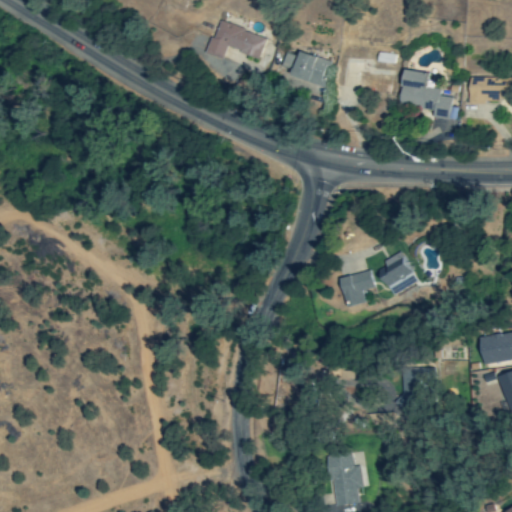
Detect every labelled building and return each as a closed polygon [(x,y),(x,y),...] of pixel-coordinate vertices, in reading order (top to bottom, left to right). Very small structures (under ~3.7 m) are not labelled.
[(257,59),(264,38),(215,23),(205,55),(221,60),(225,49),(257,59)] [(286,50),(277,78),(312,89),(309,99),(317,102),(328,64),(286,50)] [(396,106),(431,110),(431,118),(447,120),(449,98),(438,97),(438,91),(425,89),(426,74),(400,71),(396,106)] [(511,79),(467,79),(466,102),(511,102),(511,79)] [(382,262),(385,268),(377,272),(388,297),(414,285),(400,253),(382,262)] [(373,289),(368,271),(337,280),(345,309),(364,304),(361,293),(373,289)] [(511,333),(477,338),(480,366),(511,362),(511,333)] [(506,411),(511,409),(511,372),(497,376),(506,411)] [(395,426),(395,414),(369,415),(369,427),(395,426)] [(356,505),(354,490),(360,489),(358,467),(351,468),(349,453),(326,456),(331,507),(356,505)]
